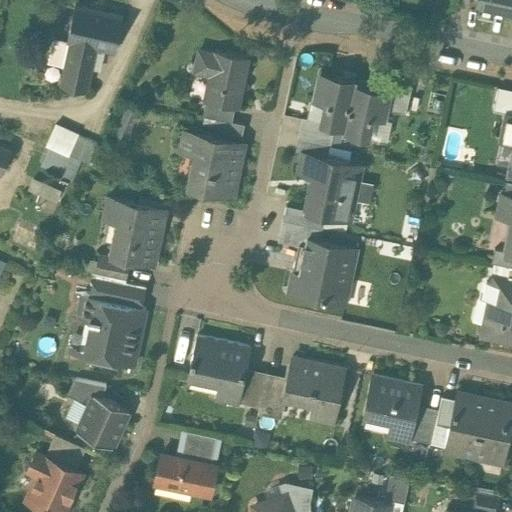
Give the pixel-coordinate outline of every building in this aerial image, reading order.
[(511,0),(475,0),(475,3),(511,10),(511,0)] [(122,14),(75,3),(67,41),(70,41),(64,65),(60,84),(88,91),(97,47),(114,51),(122,14)] [(67,41),(55,38),(49,62),(64,65),(70,41),(67,41)] [(248,56),(216,50),(215,52),(199,49),(195,70),(211,73),(205,99),(235,106),(237,106),(248,56)] [(356,80),(320,73),(314,98),(326,101),(322,120),(322,121),(335,124),(344,126),(345,126),(354,84),(355,84),(356,80)] [(411,87),(390,82),(388,91),(389,91),(386,107),(406,112),(411,87)] [(355,84),(354,84),(345,126),(344,126),(343,130),(368,135),(372,115),(384,117),(386,107),(389,91),(388,91),(355,84)] [(235,106),(206,100),(203,114),(217,117),(232,121),(232,120),(235,106)] [(511,113),(507,112),(501,139),(511,141),(511,165),(508,165),(508,167),(511,167),(511,113)] [(322,120),(304,116),(300,136),(331,142),(335,124),(322,121),(322,120)] [(232,120),(232,121),(217,117),(214,135),(240,140),(244,123),(232,120)] [(214,135),(185,129),(180,149),(194,152),(187,185),(233,194),(244,141),(240,140),(214,135)] [(97,143),(77,134),(68,153),(88,162),(97,143)] [(331,142),(300,136),(297,150),(303,152),(303,151),(328,156),(331,142)] [(11,148),(0,143),(0,172),(2,173),(11,148)] [(70,155),(49,146),(42,164),(62,173),(70,155)] [(328,156),(303,151),(303,152),(299,170),(318,174),(311,206),(349,214),(348,219),(350,219),(362,163),(328,156)] [(59,198),(64,185),(34,175),(30,189),(59,198)] [(511,194),(504,193),(501,193),(496,214),(511,217),(511,232),(508,250),(503,248),(502,249),(502,250),(511,252),(511,194)] [(166,208),(108,195),(103,216),(116,219),(109,251),(115,252),(115,254),(128,257),(155,262),(166,208)] [(325,212),(286,204),(283,218),(322,226),(325,212)] [(322,226),(283,218),(278,240),(305,245),(307,236),(320,239),(322,226)] [(320,239),(307,236),(305,245),(299,271),(292,269),(288,290),(312,295),(313,293),(321,295),(320,297),(345,302),(356,247),(320,239)] [(502,249),(494,248),(491,262),(495,262),(511,266),(511,252),(502,250),(502,249)] [(109,251),(99,249),(94,273),(124,279),(128,257),(115,254),(115,252),(109,251)] [(511,266),(495,262),(496,277),(511,280),(511,266)] [(124,279),(94,273),(89,294),(121,301),(126,279),(124,279)] [(511,280),(496,277),(494,277),(493,283),(486,281),(483,298),(490,299),(482,334),(511,339),(511,280)] [(89,294),(82,293),(77,315),(91,318),(83,352),(133,363),(146,307),(121,301),(89,294)] [(249,345),(197,334),(192,357),(191,357),(190,362),(192,362),(188,380),(190,380),(191,374),(220,380),(216,395),(237,400),(238,399),(244,370),(249,345)] [(345,365),(293,354),(287,379),(284,394),(286,394),(314,400),(311,416),(333,420),(345,365)] [(266,374),(244,370),(238,399),(259,404),(266,374)] [(421,382),(373,371),(363,416),(365,417),(367,412),(392,417),(388,434),(408,439),(409,436),(416,402),(421,382)] [(287,379),(266,374),(259,404),(283,408),(286,394),(284,394),(287,379)] [(106,383),(75,376),(67,394),(88,403),(93,392),(101,395),(106,383)] [(486,396),(457,389),(455,397),(449,425),(459,427),(454,450),(474,454),(486,396)] [(101,395),(93,392),(88,403),(77,429),(112,445),(129,408),(101,395)] [(455,397),(442,394),(439,407),(436,422),(449,425),(455,397)] [(511,419),(511,401),(486,396),(474,454),(503,461),(511,419)] [(416,402),(409,436),(431,441),(436,422),(439,407),(416,402)] [(449,425),(436,422),(431,441),(445,444),(444,448),(454,450),(459,427),(449,425)] [(216,435),(187,429),(183,444),(213,450),(216,435)] [(86,446),(55,432),(45,454),(76,467),(86,446)] [(213,450),(183,444),(181,456),(211,463),(213,450)] [(45,454),(36,449),(28,467),(38,472),(27,497),(60,511),(62,511),(82,470),(76,467),(45,454)] [(181,456),(161,452),(156,479),(210,491),(216,464),(211,463),(181,456)] [(410,476),(390,472),(387,486),(394,488),(392,498),(404,501),(410,476)] [(313,486),(285,480),(278,482),(283,494),(286,493),(292,511),(311,511),(310,500),(313,486)] [(496,511),(500,495),(476,490),(473,507),(494,511),(496,511)] [(283,494),(254,505),(256,511),(292,511),(286,493),(283,494)] [(387,511),(390,502),(355,495),(352,510),(349,511),(348,511),(387,511)]
